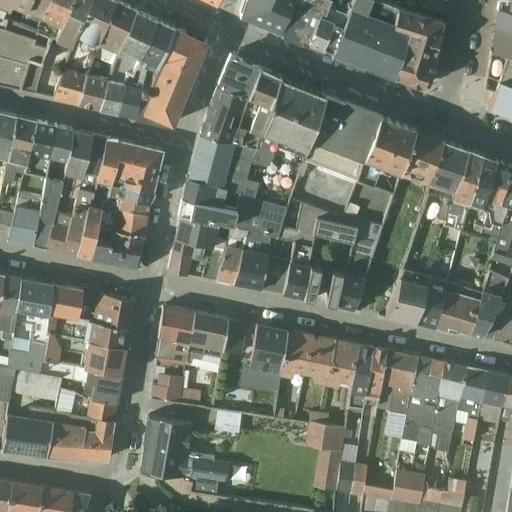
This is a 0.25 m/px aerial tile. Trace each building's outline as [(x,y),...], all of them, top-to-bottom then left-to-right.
[(24,0),(0,0),(0,19),(2,20),(5,11),(0,8),(0,7),(2,2),(6,4),(8,0),(13,0),(23,4),(24,0)] [(18,16),(34,22),(43,0),(24,0),(23,4),(18,16)] [(43,0),(34,22),(49,28),(53,30),(66,0),(43,0)] [(86,0),(66,0),(53,30),(49,28),(46,36),(68,45),(71,40),(86,0)] [(86,0),(71,40),(91,50),(109,0),(86,0)] [(111,57),(133,4),(125,0),(109,0),(91,50),(111,57)] [(239,0),(237,9),(257,17),(263,0),(239,0)] [(263,0),(257,17),(277,25),(287,0),(263,0)] [(287,0),(277,25),(304,37),(317,4),(321,6),(324,0),(287,0)] [(317,4),(304,37),(318,42),(331,14),(338,17),(346,0),(324,0),(321,6),(317,4)] [(331,14),(318,42),(345,53),(349,42),(359,46),(357,50),(361,52),(359,58),(391,71),(405,25),(390,19),(395,1),(393,0),(346,0),(338,17),(331,14)] [(405,25),(435,28),(440,14),(442,0),(395,0),(395,1),(390,19),(405,25)] [(492,22),(511,25),(511,0),(494,0),(494,5),(495,5),(493,16),(492,22)] [(109,60),(124,67),(129,69),(153,13),(133,4),(111,57),(109,60)] [(2,20),(0,19),(0,79),(17,84),(25,54),(39,57),(46,36),(49,28),(34,22),(18,16),(5,11),(2,20)] [(124,67),(115,106),(132,110),(138,81),(147,83),(171,21),(153,13),(129,69),(124,67)] [(203,36),(171,21),(147,83),(138,81),(132,110),(169,118),(203,36)] [(511,25),(492,22),(489,36),(491,37),(490,45),(487,45),(487,47),(503,49),(511,50),(511,25)] [(435,28),(405,25),(391,71),(420,80),(426,62),(430,63),(431,59),(429,59),(433,47),(431,47),(437,29),(435,28)] [(85,68),(91,50),(71,40),(68,45),(50,91),(74,97),(85,68)] [(209,93),(240,106),(257,62),(227,48),(209,93)] [(500,56),(493,76),(511,82),(511,50),(503,49),(500,56)] [(32,87),(39,57),(25,54),(17,84),(32,87)] [(106,72),(96,102),(115,106),(124,67),(109,60),(106,72)] [(277,71),(257,62),(240,106),(251,110),(241,140),(253,143),(259,126),(277,71)] [(85,68),(74,97),(96,102),(106,72),(85,68)] [(322,89),(277,71),(259,126),(304,142),(322,89)] [(511,82),(493,76),(490,84),(484,103),(504,110),(511,88),(511,82)] [(377,110),(322,89),(304,142),(300,153),(353,172),(377,110)] [(235,120),(240,106),(209,93),(203,111),(235,120)] [(0,152),(4,154),(13,109),(0,106),(0,152)] [(21,165),(34,114),(13,109),(4,154),(0,170),(0,172),(1,173),(10,176),(13,166),(21,167),(21,165)] [(412,123),(377,110),(353,172),(353,174),(370,180),(378,159),(398,167),(412,124),(412,123)] [(243,122),(235,120),(203,111),(197,129),(237,139),(243,122)] [(43,170),(47,152),(53,119),(34,114),(21,165),(43,170)] [(63,155),(70,123),(53,119),(47,152),(63,155)] [(76,182),(89,127),(70,123),(63,155),(59,173),(53,204),(64,207),(67,191),(73,192),(76,182)] [(439,134),(412,124),(398,167),(424,176),(439,134)] [(300,153),(304,142),(259,126),(253,143),(249,156),(263,160),(263,158),(266,159),(271,147),(299,157),(300,153)] [(94,174),(103,130),(89,127),(76,182),(91,186),(94,174)] [(249,156),(253,143),(241,140),(237,139),(197,129),(185,173),(240,186),(243,172),(245,173),(249,156)] [(108,178),(117,134),(103,130),(94,174),(108,178)] [(117,134),(108,178),(117,180),(117,177),(149,183),(159,144),(117,134)] [(465,143),(439,134),(424,176),(442,182),(437,196),(439,196),(434,212),(442,214),(465,143)] [(477,148),(465,143),(442,214),(440,220),(457,225),(465,197),(477,148)] [(493,154),(477,148),(465,197),(478,202),(493,154)] [(507,160),(493,154),(478,202),(477,205),(484,207),(483,209),(488,210),(486,216),(491,217),(488,225),(479,222),(476,230),(493,235),(503,200),(496,198),(507,160)] [(511,160),(508,159),(507,160),(496,198),(503,200),(493,235),(487,253),(499,257),(504,241),(509,223),(511,214),(511,160)] [(29,237),(42,241),(53,204),(59,173),(43,170),(39,191),(29,237)] [(269,230),(274,231),(278,219),(284,201),(252,192),(256,176),(245,173),(243,172),(240,186),(236,204),(232,221),(245,224),(269,230)] [(240,186),(185,173),(181,192),(212,199),(236,204),(240,186)] [(117,180),(108,178),(106,187),(146,196),(149,183),(117,177),(117,180)] [(60,245),(74,248),(78,229),(86,198),(87,191),(90,191),(91,186),(76,182),(73,192),(69,209),(60,245)] [(5,232),(29,237),(39,191),(17,184),(11,207),(5,232)] [(146,196),(106,187),(105,195),(101,195),(100,202),(145,207),(146,196)] [(212,199),(181,192),(177,209),(207,216),(212,199)] [(290,236),(286,254),(279,287),(310,294),(317,261),(305,259),(311,227),(348,236),(342,266),(328,264),(322,297),(353,304),(378,219),(340,208),(339,211),(298,196),(292,223),(278,219),(274,231),(290,236)] [(78,229),(92,232),(98,207),(100,202),(86,198),(78,229)] [(207,216),(232,221),(236,204),(212,199),(207,216)] [(145,207),(100,202),(98,207),(110,209),(109,215),(98,213),(96,222),(108,224),(106,235),(106,237),(110,238),(138,244),(145,207)] [(11,207),(0,204),(0,230),(5,232),(11,207)] [(42,241),(60,245),(69,209),(64,207),(53,204),(42,241)] [(483,209),(484,207),(477,205),(469,228),(476,230),(479,222),(483,209)] [(207,216),(177,209),(172,233),(201,239),(195,271),(213,274),(232,221),(207,216)] [(232,221),(213,274),(230,278),(245,224),(232,221)] [(245,224),(230,278),(257,283),(264,249),(269,230),(245,224)] [(87,251),(92,232),(78,229),(74,248),(87,251)] [(87,251),(106,255),(110,238),(106,237),(106,235),(92,232),(87,251)] [(165,265),(195,271),(201,239),(172,233),(165,265)] [(135,260),(138,244),(110,238),(106,255),(135,260)] [(511,243),(504,241),(499,257),(510,261),(511,256),(511,243)] [(286,254),(264,249),(257,283),(279,287),(286,254)] [(411,318),(426,269),(400,262),(382,311),(411,318)] [(466,327),(478,330),(495,294),(496,291),(505,272),(484,262),(478,285),(466,327)] [(11,316),(18,272),(1,268),(0,272),(0,322),(1,322),(0,325),(0,332),(9,335),(11,316)] [(413,316),(432,322),(444,274),(426,269),(411,318),(412,318),(413,316)] [(43,328),(46,307),(50,278),(18,272),(11,316),(28,319),(24,345),(7,342),(6,351),(5,360),(12,361),(38,366),(39,354),(43,328)] [(466,327),(478,285),(444,274),(432,322),(433,322),(436,313),(444,315),(442,322),(452,325),(453,323),(466,327)] [(75,312),(77,299),(80,283),(50,278),(46,307),(75,312)] [(511,284),(503,280),(496,291),(507,298),(511,287),(511,284)] [(85,313),(126,321),(131,293),(96,286),(95,297),(87,301),(85,313)] [(478,330),(489,334),(502,310),(498,309),(503,298),(495,294),(478,330)] [(123,341),(126,321),(85,313),(87,301),(77,299),(75,312),(46,307),(43,328),(123,341)] [(172,321),(174,302),(160,300),(152,361),(162,362),(162,361),(168,361),(169,358),(175,327),(172,321)] [(196,364),(215,367),(218,351),(186,346),(187,338),(192,305),(174,302),(172,321),(175,327),(169,358),(196,361),(196,364)] [(208,309),(192,305),(187,338),(201,341),(208,309)] [(208,309),(201,341),(219,345),(224,312),(208,309)] [(489,334),(511,339),(511,313),(502,310),(489,334)] [(224,312),(219,345),(237,347),(242,315),(224,312)] [(436,313),(433,322),(432,322),(431,323),(441,325),(442,322),(444,315),(436,313)] [(285,324),(253,318),(246,357),(239,355),(235,379),(273,387),(276,369),(285,324)] [(310,329),(285,324),(276,369),(290,372),(291,365),(302,367),(309,332),(310,329)] [(119,368),(123,341),(43,328),(39,354),(56,356),(58,342),(79,346),(77,361),(119,368)] [(319,331),(316,333),(309,332),(302,367),(312,369),(311,376),(323,379),(328,358),(331,355),(329,351),(332,333),(319,331)] [(355,338),(332,333),(329,351),(331,355),(328,358),(323,379),(347,383),(355,338)] [(370,341),(355,338),(347,383),(344,400),(348,401),(348,405),(360,406),(362,398),(370,341)] [(383,343),(370,341),(362,398),(374,399),(375,394),(376,386),(383,343)] [(397,346),(383,343),(376,386),(390,389),(397,346)] [(397,346),(390,389),(406,391),(414,350),(397,346)] [(414,350),(406,391),(405,400),(396,444),(411,447),(414,434),(429,353),(414,350)] [(441,355),(429,353),(414,434),(427,436),(428,427),(441,355)] [(114,397),(119,368),(77,361),(56,356),(39,354),(38,366),(60,370),(83,377),(81,390),(88,391),(114,397)] [(463,360),(441,355),(428,427),(434,428),(431,442),(446,446),(452,416),(463,361),(463,360)] [(8,387),(12,361),(5,360),(0,358),(0,395),(7,396),(8,387)] [(60,370),(38,366),(12,361),(8,387),(54,396),(57,382),(60,370)] [(161,369),(155,368),(154,379),(180,382),(182,363),(168,361),(162,361),(162,362),(161,369)] [(483,364),(463,361),(452,416),(461,418),(458,434),(470,435),(474,413),(483,364)] [(503,368),(483,364),(474,413),(495,416),(495,413),(503,368)] [(511,370),(503,368),(495,413),(505,415),(502,438),(511,439),(511,370)] [(180,382),(154,379),(149,379),(148,395),(195,399),(197,384),(180,382)] [(68,409),(72,386),(57,382),(54,396),(52,406),(68,409)] [(389,397),(390,389),(376,386),(375,394),(385,396),(389,397)] [(390,389),(389,397),(405,400),(406,391),(390,389)] [(111,415),(114,397),(88,391),(84,410),(85,410),(111,415)] [(211,427),(235,430),(238,407),(214,404),(211,427)] [(315,416),(317,405),(307,404),(306,415),(315,416)] [(315,416),(326,418),(327,406),(317,405),(315,416)] [(76,452),(85,410),(84,410),(68,409),(52,406),(50,415),(43,450),(76,452)] [(0,436),(0,444),(43,450),(50,415),(5,407),(0,436)] [(103,454),(111,415),(85,410),(76,452),(103,454)] [(190,417),(146,411),(138,465),(180,470),(180,473),(189,475),(187,484),(212,488),(215,474),(223,475),(225,455),(211,453),(211,448),(185,445),(189,423),(190,417)] [(309,480),(333,484),(340,438),(343,420),(326,418),(315,416),(306,415),(302,439),(316,441),(315,446),(309,480)] [(340,438),(333,484),(347,488),(352,457),(355,440),(340,438)] [(352,457),(347,488),(359,490),(361,477),(365,459),(352,457)] [(393,463),(389,482),(384,509),(400,510),(408,465),(393,463)] [(421,467),(408,465),(400,510),(414,511),(419,480),(421,467)] [(443,484),(438,483),(432,511),(456,511),(463,474),(445,471),(443,484)] [(4,511),(10,475),(0,472),(0,511),(4,511)] [(10,475),(4,511),(34,511),(40,481),(10,475)] [(361,477),(359,490),(356,507),(371,508),(376,480),(361,477)] [(389,482),(376,480),(371,508),(384,509),(389,482)] [(432,511),(438,483),(419,480),(414,511),(432,511)] [(34,511),(66,511),(70,485),(40,481),(34,511)] [(501,511),(511,511),(511,484),(506,484),(501,511)] [(87,487),(70,485),(66,511),(95,511),(98,500),(87,487)] [(460,508),(472,510),(475,491),(463,489),(460,508)]
